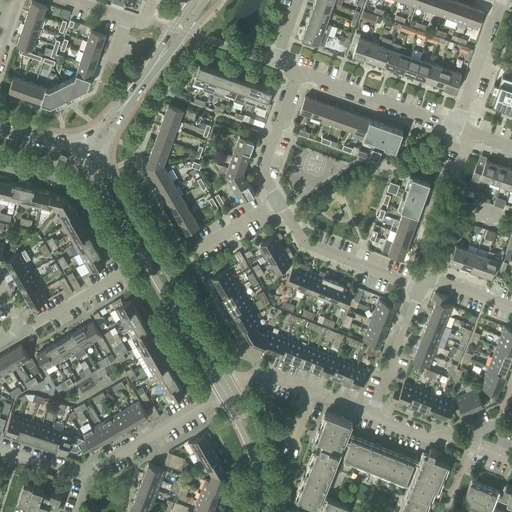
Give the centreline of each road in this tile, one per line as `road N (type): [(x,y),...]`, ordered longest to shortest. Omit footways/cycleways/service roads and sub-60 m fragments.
road 1 (tertiary): [(87,157),(210,380),(227,390)]
road 2 (tertiary): [(227,390),(223,369),(108,172),(105,154)]
road 3 (residential): [(423,289),(304,244),(278,202)]
road 4 (residential): [(456,127),(297,71)]
road 5 (residential): [(86,472),(227,390)]
road 6 (residential): [(375,416),(511,469)]
road 7 (residential): [(278,202),(264,164),(297,71)]
road 8 (residential): [(375,416),(423,289)]
road 9 (residential): [(456,127),(501,0)]
road 10 (tertiary): [(260,511),(253,444),(227,390)]
